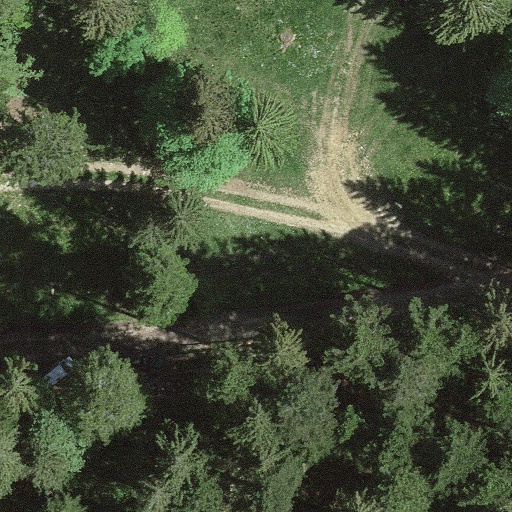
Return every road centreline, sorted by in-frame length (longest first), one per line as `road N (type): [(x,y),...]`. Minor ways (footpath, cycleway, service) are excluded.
road 1 (track): [(0,177),(86,176),(206,198),(511,271)]
road 2 (track): [(511,289),(418,311),(0,353)]
